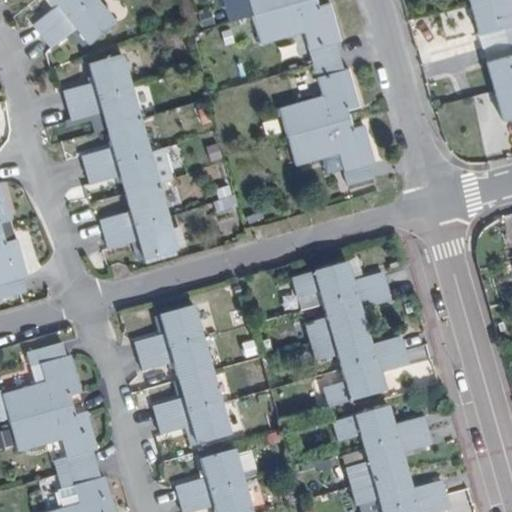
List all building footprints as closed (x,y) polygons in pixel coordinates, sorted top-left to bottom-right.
[(86,0),(52,0),(56,5),(52,7),(30,24),(40,35),(86,0)] [(113,22),(96,0),(86,0),(40,35),(50,47),(70,32),(74,29),(84,41),(85,43),(113,22)] [(248,0),(253,16),(310,0),(248,0)] [(319,0),(310,0),(253,16),(261,42),(304,31),(314,65),(340,57),(336,43),(341,42),(330,5),(321,7),(319,0)] [(511,0),(486,0),(471,4),(479,32),(505,26),(509,40),(511,38),(511,0)] [(505,26),(479,32),(483,46),(509,40),(505,26)] [(74,29),(70,32),(80,44),(84,41),(74,29)] [(511,38),(509,40),(511,50),(511,53),(487,60),(495,90),(511,85),(511,38)] [(511,50),(509,40),(483,46),(487,60),(511,53),(511,50)] [(64,90),(68,104),(132,87),(123,54),(88,63),(93,80),(64,90)] [(340,57),(314,65),(323,96),(280,107),(288,137),(352,119),(349,109),(359,107),(349,70),(345,70),(340,57)] [(511,85),(495,90),(503,120),(511,117),(511,85)] [(132,87),(68,104),(72,118),(78,117),(102,110),(107,128),(141,118),(132,87)] [(107,128),(102,110),(78,117),(79,123),(92,120),(96,131),(107,128)] [(141,118),(107,128),(113,147),(83,154),(86,169),(150,151),(141,118)] [(352,119),(288,137),(296,162),(340,151),(348,183),(374,175),(369,163),(374,161),(365,125),(355,127),(352,119)] [(168,146),(150,151),(159,183),(176,177),(168,146)] [(150,151),(86,169),(90,183),(121,175),(126,192),(159,183),(150,151)] [(159,183),(126,192),(131,209),(101,218),(105,233),(168,215),(159,183)] [(0,184),(0,232),(2,232),(0,226),(0,224),(11,221),(2,184),(0,184)] [(168,215),(105,233),(108,247),(133,240),(138,239),(144,257),(144,258),(178,248),(168,215)] [(14,229),(11,221),(0,224),(0,226),(2,232),(14,229)] [(2,232),(0,232),(0,298),(26,291),(23,278),(27,275),(17,240),(5,243),(2,232)] [(138,239),(133,240),(138,258),(144,257),(138,239)] [(319,293),(322,304),(385,286),(381,272),(352,279),(347,263),(290,279),(298,298),(319,293)] [(385,286),(322,304),(327,319),(305,325),(310,345),(366,328),(360,309),(389,300),(385,286)] [(138,354),(202,337),(193,305),(160,314),(160,316),(164,331),(158,333),(135,340),(138,354)] [(160,316),(154,317),(158,333),(164,331),(160,316)] [(366,328),(310,345),(315,365),(338,358),(340,369),(404,352),(400,337),(370,344),(366,328)] [(211,369),(202,337),(138,354),(142,369),(168,362),(173,360),(178,379),(211,369)] [(0,396),(0,426),(0,428),(10,425),(76,407),(74,397),(84,394),(74,356),(69,357),(64,343),(30,352),(33,367),(42,365),(48,384),(0,396)] [(404,352),(340,369),(345,384),(323,389),(329,408),(384,394),(378,374),(408,366),(404,352)] [(178,379),(173,360),(168,362),(173,380),(178,379)] [(221,401),(211,369),(178,379),(183,395),(177,397),(153,404),(157,418),(221,401)] [(183,395),(178,379),(173,380),(177,397),(183,395)] [(230,434),(221,401),(157,418),(160,433),(186,426),(191,425),(197,443),(230,434)] [(363,448),(426,431),(422,417),(392,424),(388,406),(332,422),(338,442),(359,436),(363,448)] [(71,472),(99,465),(96,451),(101,449),(89,414),(78,416),(76,407),(10,425),(17,451),(62,439),(71,472)] [(191,425),(186,426),(192,444),(197,443),(191,425)] [(430,445),(426,431),(363,448),(366,462),(345,468),(350,487),(406,471),(402,453),(430,445)] [(179,498),(243,480),(234,447),(200,456),(205,474),(174,483),(179,498)] [(117,511),(108,478),(103,479),(99,465),(71,472),(79,505),(53,511),(117,511)] [(410,488),(406,471),(350,487),(356,507),(378,500),(381,511),(445,495),(440,481),(410,488)] [(216,511),(251,511),(243,480),(179,498),(182,511),(185,511),(214,504),(216,511)] [(440,511),(449,510),(445,495),(381,511),(440,511)]
